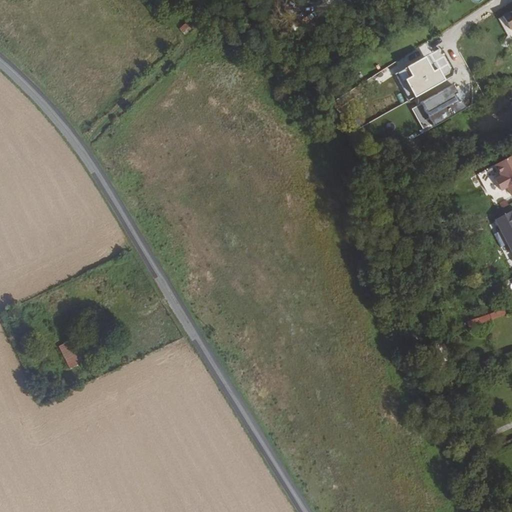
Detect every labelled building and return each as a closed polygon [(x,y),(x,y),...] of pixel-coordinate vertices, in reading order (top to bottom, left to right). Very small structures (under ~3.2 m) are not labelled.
[(511,15),(503,21),(511,36),(511,15)] [(192,30),(186,24),(179,31),(184,37),(192,30)] [(511,156),(494,166),(500,177),(493,181),(499,192),(506,188),(510,197),(511,196),(511,156)] [(511,213),(497,222),(511,253),(511,213)] [(503,309),(466,321),(469,328),(506,316),(503,309)] [(82,363),(71,341),(58,348),(69,370),(82,363)]
